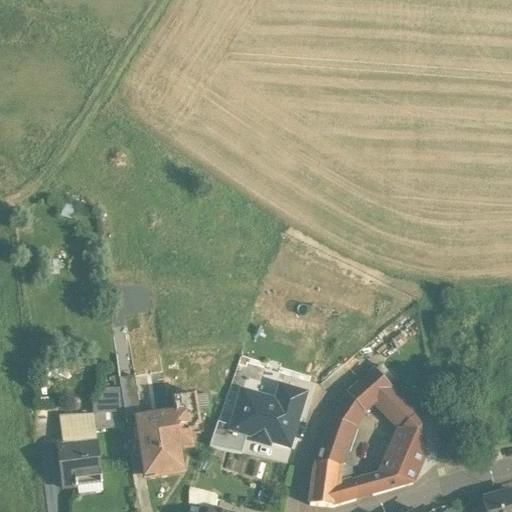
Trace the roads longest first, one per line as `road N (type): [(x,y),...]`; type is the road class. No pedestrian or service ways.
road 1 (track): [(160,0),(48,185),(0,209)]
road 2 (unknown): [(381,359),(387,506)]
road 3 (residential): [(371,511),(511,468)]
